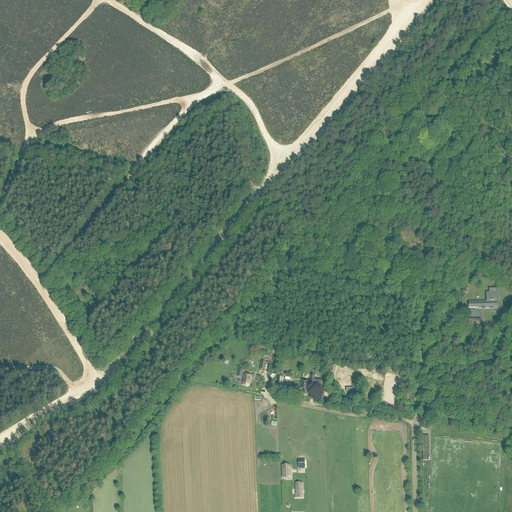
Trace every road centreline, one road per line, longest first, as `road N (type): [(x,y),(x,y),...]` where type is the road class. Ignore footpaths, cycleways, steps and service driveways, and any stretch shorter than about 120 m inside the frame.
road 1 (track): [(10,466),(2,441),(117,365),(418,0)]
road 2 (track): [(32,134),(193,99),(414,4)]
road 3 (track): [(63,511),(128,449),(282,267)]
road 4 (track): [(282,267),(423,304),(413,422)]
road 5 (track): [(107,0),(244,97),(282,164)]
road 6 (track): [(37,282),(193,99)]
road 7 (track): [(0,197),(32,134),(23,108),(27,79),(99,0)]
road 8 (track): [(97,382),(36,280),(0,237)]
